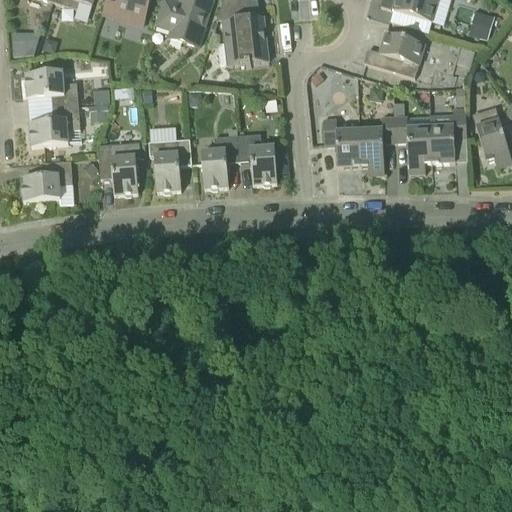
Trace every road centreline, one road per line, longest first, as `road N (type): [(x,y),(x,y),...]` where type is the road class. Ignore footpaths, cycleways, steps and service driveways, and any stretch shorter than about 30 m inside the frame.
road 1 (residential): [(0,248),(153,226),(307,216)]
road 2 (residential): [(307,216),(293,76),(304,61),(350,45),(357,18),(349,0)]
road 3 (residential): [(307,216),(511,216)]
